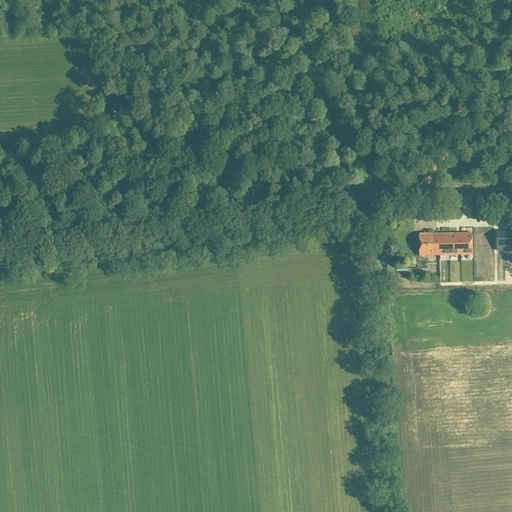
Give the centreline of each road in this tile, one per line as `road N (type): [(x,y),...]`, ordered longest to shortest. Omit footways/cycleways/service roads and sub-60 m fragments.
road 1 (unclassified): [(0,244),(389,192),(511,193)]
road 2 (track): [(427,189),(489,110),(511,97)]
